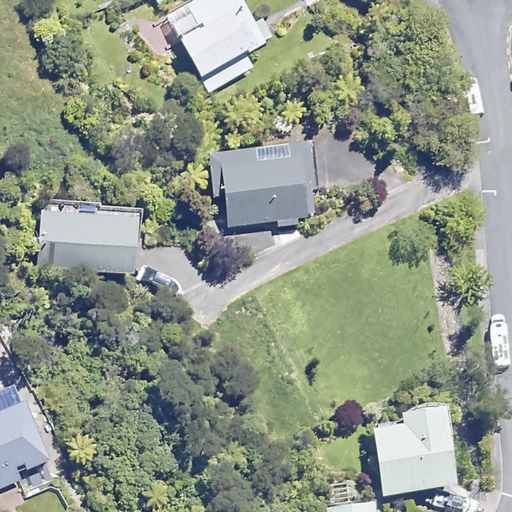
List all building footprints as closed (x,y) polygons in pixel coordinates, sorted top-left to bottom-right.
[(255,24),(242,0),(191,0),(164,15),(199,79),(273,39),(263,20),(255,24)] [(315,220),(308,148),(211,156),(215,199),(225,198),(228,228),(310,220),(315,220)] [(138,204),(43,200),(40,255),(135,260),(138,204)] [(0,490),(21,482),(18,475),(48,463),(17,390),(0,397),(0,490)] [(454,487),(443,410),(399,416),(400,424),(371,428),(381,498),(454,487)]
